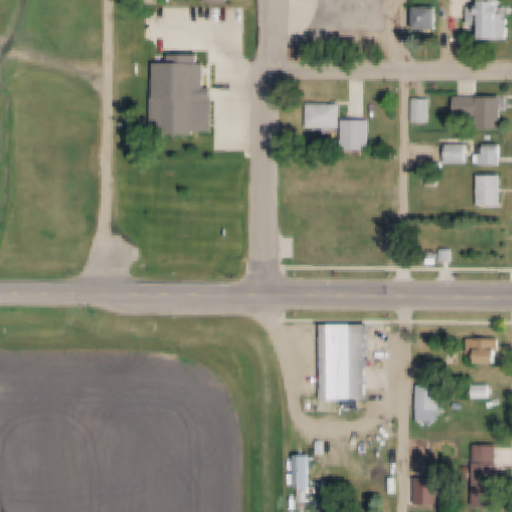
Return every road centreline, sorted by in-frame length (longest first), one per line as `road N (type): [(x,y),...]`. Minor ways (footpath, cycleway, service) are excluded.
road 1 (primary): [(511,301),(0,297)]
road 2 (residential): [(269,300),(270,0)]
road 3 (residential): [(270,72),(511,74)]
